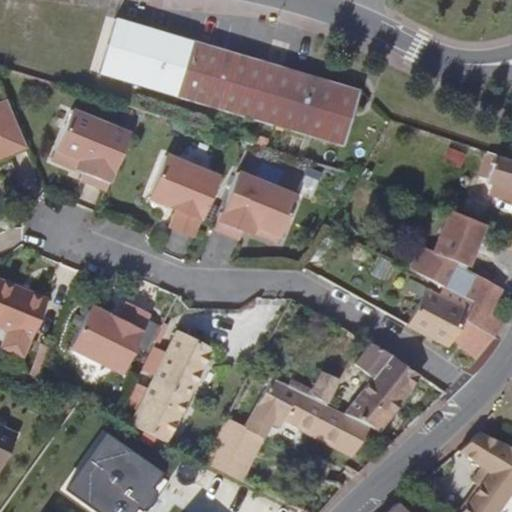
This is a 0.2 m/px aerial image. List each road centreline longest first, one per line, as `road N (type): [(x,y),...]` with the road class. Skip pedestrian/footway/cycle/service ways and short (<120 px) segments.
road 1 (residential): [(45,235),(194,288),(302,292),(392,343),(474,404)]
road 2 (residential): [(511,64),(443,56),(301,0)]
road 3 (residential): [(344,511),(474,404)]
